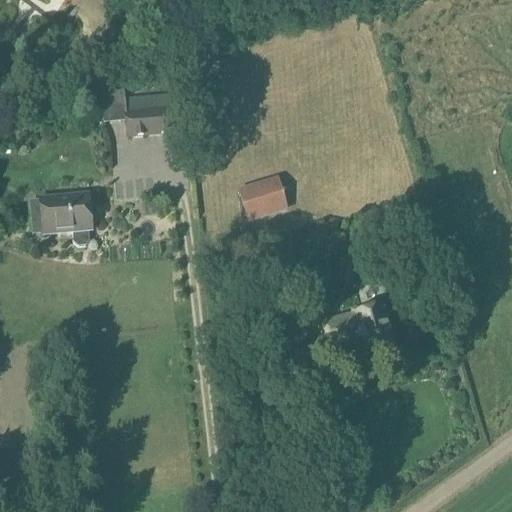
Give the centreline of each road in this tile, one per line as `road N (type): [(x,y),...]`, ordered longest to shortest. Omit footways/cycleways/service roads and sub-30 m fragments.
road 1 (track): [(0,100),(333,0)]
road 2 (track): [(410,511),(511,437)]
